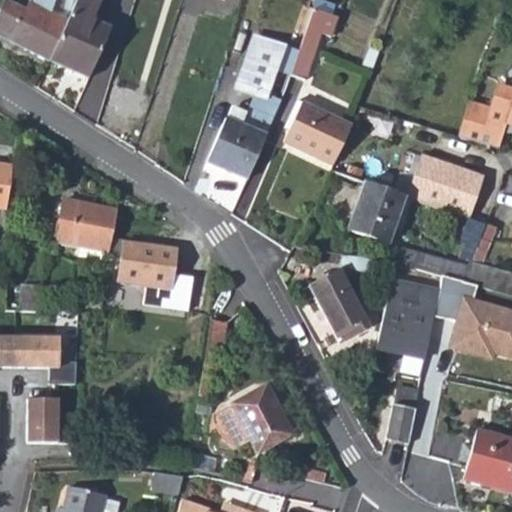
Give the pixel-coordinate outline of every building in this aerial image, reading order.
[(73,0),(27,0),(23,10),(1,0),(0,2),(0,37),(48,61),(64,29),(67,22),(73,2),(73,0)] [(99,0),(79,0),(74,11),(92,20),(102,1),(99,0)] [(328,37),(335,18),(311,9),(288,74),(303,80),(319,34),(328,37)] [(65,30),(64,29),(48,61),(84,79),(110,30),(92,20),(74,11),(65,30)] [(488,109),(467,102),(457,137),(480,144),(498,150),(504,130),(511,129),(511,78),(491,99),(488,109)] [(347,126),(300,103),(283,140),(330,164),(347,126)] [(205,161),(246,179),(265,134),(224,117),(205,161)] [(420,156),(405,197),(468,219),(482,178),(420,156)] [(0,208),(4,209),(11,167),(0,165),(0,208)] [(385,244),(395,219),(373,212),(380,188),(362,182),(346,230),(385,244)] [(395,219),(403,196),(380,188),(373,212),(395,219)] [(108,252),(116,211),(62,200),(57,223),(60,223),(57,242),(77,246),(105,252),(108,252)] [(484,225),(475,222),(461,258),(471,262),(484,225)] [(494,228),(484,225),(471,262),(470,264),(480,265),(494,228)] [(123,242),(118,282),(182,290),(187,250),(123,242)] [(400,245),(395,264),(414,269),(419,251),(400,245)] [(75,257),(103,262),(105,252),(77,246),(75,257)] [(467,263),(419,251),(414,269),(415,269),(444,276),(461,280),(464,281),(470,264),(467,263)] [(511,294),(511,273),(501,270),(480,265),(470,264),(464,281),(479,285),(490,289),(494,290),(511,294)] [(355,334),(369,328),(339,269),(307,286),(332,335),(351,326),(355,334)] [(444,276),(441,287),(436,315),(457,319),(464,295),(476,298),(479,285),(464,281),(461,280),(444,276)] [(389,277),(377,347),(426,359),(436,315),(441,287),(389,277)] [(117,285),(105,283),(99,311),(96,328),(110,329),(111,318),(117,318),(120,297),(116,296),(117,285)] [(18,284),(15,311),(36,312),(39,286),(18,284)] [(73,300),(72,308),(75,308),(85,310),(85,308),(98,310),(100,294),(86,292),(85,301),(73,300)] [(457,319),(450,346),(497,358),(498,354),(511,356),(511,308),(476,298),(464,295),(457,319)] [(209,319),(201,375),(198,392),(205,393),(208,376),(216,377),(220,354),(222,354),(227,322),(209,319)] [(332,335),(337,343),(355,334),(351,326),(332,335)] [(17,334),(0,334),(0,367),(15,367),(17,334)] [(62,334),(17,334),(15,367),(49,368),(50,383),(77,384),(79,360),(61,360),(62,334)] [(265,387),(229,406),(230,407),(215,415),(224,431),(221,440),(236,451),(249,443),(257,456),(289,438),(276,413),(277,411),(265,387)] [(60,398),(28,396),(30,441),(60,441),(60,398)] [(386,439),(407,443),(407,441),(412,415),(413,410),(391,404),(386,439)] [(429,419),(412,415),(407,441),(423,445),(429,419)] [(462,479),(511,492),(511,441),(474,432),(462,479)] [(202,473),(212,475),(216,460),(190,454),(187,469),(202,473)] [(148,487),(174,490),(178,474),(150,470),(148,487)] [(242,485),(249,487),(252,473),(245,471),(242,485)] [(302,484),(321,488),(324,475),(305,471),(302,484)] [(98,511),(102,496),(65,487),(59,510),(58,511),(98,511)] [(256,511),(256,508),(225,499),(222,511),(183,497),(178,511),(256,511)]
